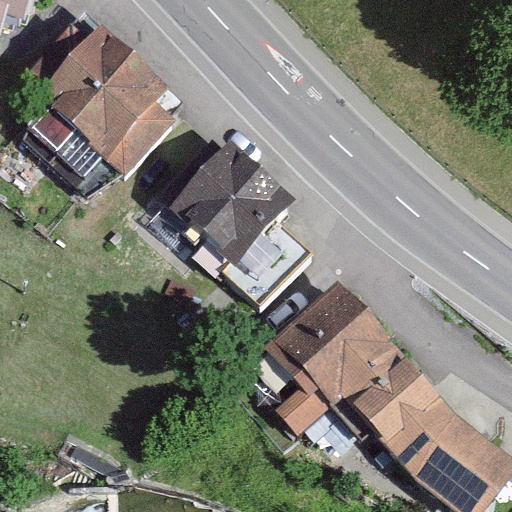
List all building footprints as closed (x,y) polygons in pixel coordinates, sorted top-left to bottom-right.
[(0,0),(0,21),(13,25),(20,0),(0,0)] [(155,105),(158,101),(155,98),(154,99),(94,44),(82,56),(65,41),(49,58),(18,92),(41,112),(23,146),(80,198),(106,170),(118,181),(165,130),(147,114),(155,105)] [(227,269),(217,281),(253,314),(304,262),(267,228),(281,213),(224,160),(215,170),(203,158),(207,153),(205,152),(157,205),(227,269)] [(243,378),(296,437),(324,411),(336,400),(382,358),(330,300),(272,352),(243,378)] [(336,400),(324,411),(354,445),(366,435),(410,486),(442,511),(483,511),(508,480),(459,441),(455,443),(382,358),(336,400)]
